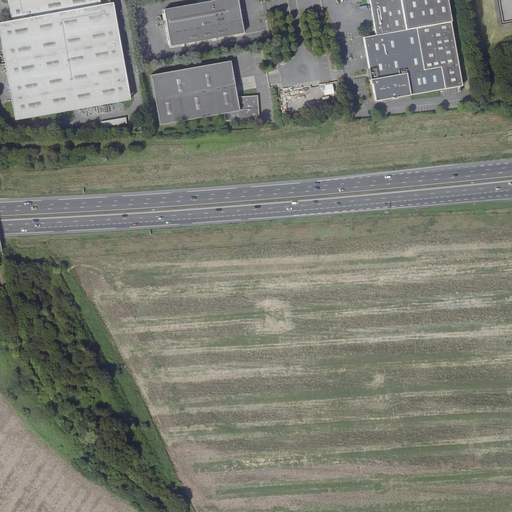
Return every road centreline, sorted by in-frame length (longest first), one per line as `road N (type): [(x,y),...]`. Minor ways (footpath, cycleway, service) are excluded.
road 1 (motorway): [(511,128),(42,207)]
road 2 (motorway): [(511,168),(42,207)]
road 3 (motorway): [(43,225),(511,243)]
road 4 (motorway): [(43,225),(507,188)]
road 5 (track): [(17,317),(41,387),(66,424),(169,511)]
road 6 (unknown): [(351,66),(361,102),(463,92)]
